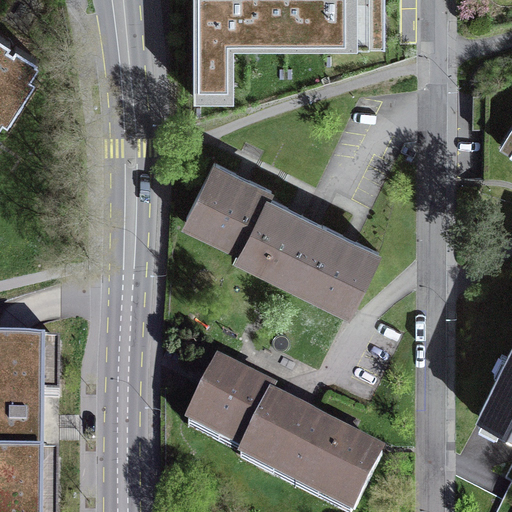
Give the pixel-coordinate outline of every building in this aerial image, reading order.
[(357,0),(193,0),(193,84),(228,84),(228,38),(246,38),(246,40),(249,40),(249,30),(358,31),(357,0)] [(357,0),(358,31),(385,31),(384,0),(357,0)] [(0,115),(10,100),(19,106),(23,99),(14,93),(36,59),(0,36),(0,115)] [(185,216),(244,245),(267,198),(271,190),(211,161),(185,216)] [(267,198),(244,245),(241,252),(295,278),(321,224),(309,218),(267,198)] [(378,252),(321,224),(295,278),(351,306),(378,252)] [(7,343),(0,342),(0,494),(59,495),(59,457),(26,456),(27,427),(27,397),(59,397),(60,344),(7,343)] [(511,349),(480,413),(511,428),(511,349)] [(279,396),(218,366),(204,393),(191,420),(241,445),(238,451),(271,467),(298,413),(276,402),(279,396)] [(298,413),(271,467),(354,509),(381,455),(334,431),(298,413)] [(511,511),(511,483),(509,491),(497,511),(511,511)] [(58,511),(59,495),(0,494),(0,511),(58,511)]
